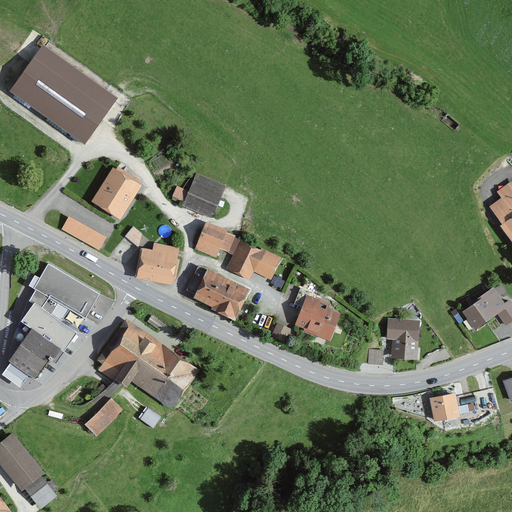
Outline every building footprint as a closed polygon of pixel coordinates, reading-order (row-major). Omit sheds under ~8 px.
[(14,89),(84,140),(113,99),(43,49),(14,89)] [(139,181),(117,167),(97,199),(119,214),(139,181)] [(197,174),(186,199),(214,212),(225,186),(197,174)] [(187,190),(175,186),(171,195),(183,200),(187,190)] [(511,192),(491,207),(511,236),(511,192)] [(104,236),(70,217),(64,228),(98,247),(104,236)] [(126,236),(136,245),(145,235),(134,226),(126,236)] [(227,251),(233,238),(209,228),(204,239),(201,238),(197,247),(216,255),(219,248),(227,251)] [(242,242),(230,267),(248,276),(252,268),(268,276),(276,260),(242,242)] [(167,280),(171,258),(174,259),(176,247),(156,244),(153,246),(151,255),(144,254),(141,275),(167,280)] [(36,289),(29,301),(34,303),(34,302),(51,315),(58,303),(85,318),(100,294),(48,263),(34,288),(36,289)] [(246,290),(199,267),(191,283),(201,288),(197,296),(234,315),(246,290)] [(309,293),(300,289),(294,302),(303,306),(296,323),(316,332),(315,333),(328,339),(338,315),(325,310),(327,306),(307,298),(309,293)] [(503,305),(492,289),(475,302),(477,304),(466,312),(475,326),(497,311),(506,324),(511,320),(511,304),(510,301),(503,305)] [(77,333),(51,315),(34,302),(34,303),(21,321),(33,329),(10,360),(36,379),(50,358),(52,360),(60,348),(64,351),(77,333)] [(151,315),(146,321),(158,329),(163,323),(151,315)] [(417,322),(386,320),(385,336),(396,337),(395,353),(413,354),(414,337),(417,337),(417,322)] [(289,329),(276,323),(270,335),(283,341),(289,329)] [(90,400),(98,406),(125,381),(126,382),(132,373),(171,400),(192,371),(162,350),(161,351),(127,327),(98,368),(114,378),(90,400)] [(382,350),(368,349),(367,364),(381,364),(382,350)] [(510,400),(511,399),(511,377),(503,380),(510,400)] [(453,393),(432,397),(436,419),(457,415),(453,393)] [(85,423),(95,433),(119,409),(108,399),(85,423)] [(152,426),(160,415),(147,406),(139,417),(152,426)] [(11,436),(0,444),(0,461),(20,486),(39,470),(11,436)] [(39,478),(26,488),(36,501),(49,490),(39,478)]
